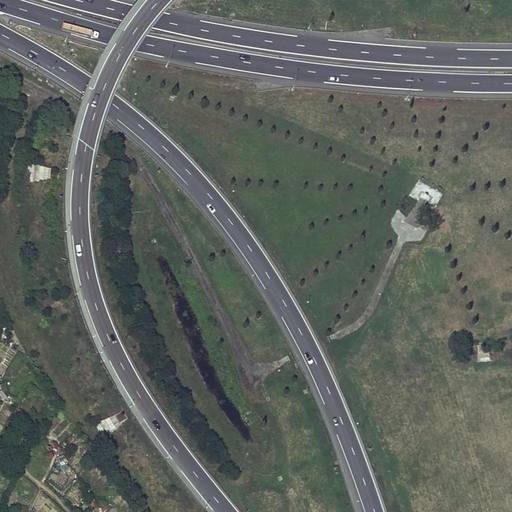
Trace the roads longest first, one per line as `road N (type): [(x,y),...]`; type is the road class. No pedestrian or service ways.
road 1 (motorway): [(0,32),(121,111),(212,197),(294,320),(375,511)]
road 2 (motorway): [(158,0),(126,41),(96,102),(80,167),(78,230),(94,305),(132,388),(226,511)]
road 3 (motorway): [(0,3),(243,61),(511,82)]
road 4 (motorway): [(511,58),(329,49),(77,0)]
